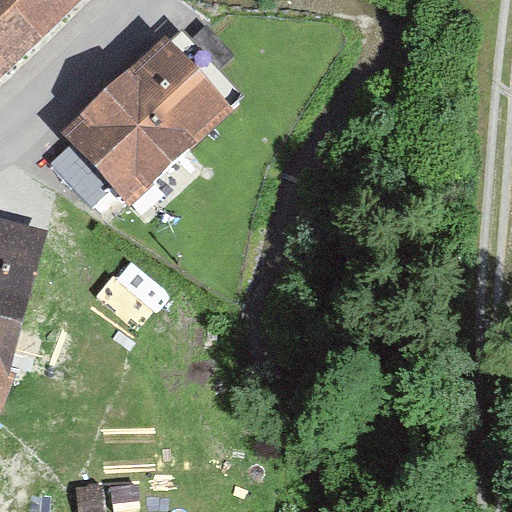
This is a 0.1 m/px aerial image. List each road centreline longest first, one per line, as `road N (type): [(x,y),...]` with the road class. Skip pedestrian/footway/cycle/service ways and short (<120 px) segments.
road 1 (track): [(511,111),(486,343),(504,511)]
road 2 (unclassified): [(0,140),(140,0)]
